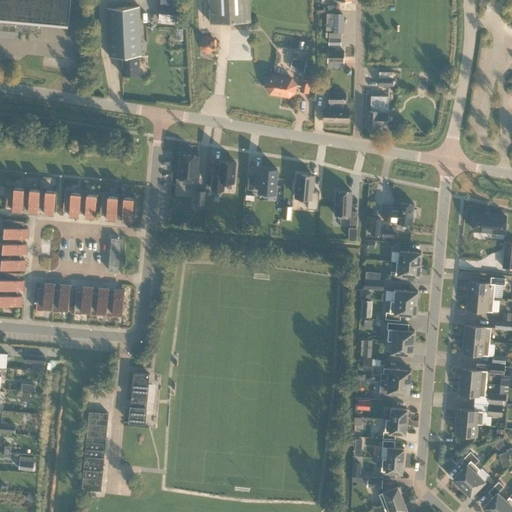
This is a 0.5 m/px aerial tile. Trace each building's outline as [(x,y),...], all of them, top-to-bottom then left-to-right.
[(0,0),(0,28),(40,32),(41,23),(69,25),(70,0),(0,0)] [(252,20),(251,0),(211,0),(212,22),(252,20)] [(178,4),(161,3),(159,22),(176,24),(178,4)] [(141,55),(139,6),(107,7),(109,56),(121,56),(122,74),(139,73),(138,55),(141,55)] [(343,13),(326,12),(326,30),(333,30),(333,32),(341,32),(343,32),(343,13)] [(344,50),(327,50),(327,63),(344,63),(344,50)] [(306,60),(292,58),(290,69),(304,72),(306,60)] [(393,71),(379,71),(378,85),(393,86),(393,71)] [(292,78),(273,75),(267,79),(266,86),(270,92),(279,94),(281,92),(292,94),(295,91),(296,84),(292,78)] [(310,80),(302,78),(300,91),(308,92),(310,80)] [(345,102),(345,93),(329,93),(329,103),(331,103),(331,108),(324,108),(324,121),(350,121),(350,108),(344,108),(344,102),(345,102)] [(372,105),(372,110),(368,110),(367,126),(379,126),(379,124),(387,124),(388,112),(386,112),(386,108),(388,108),(388,95),(371,95),(371,105),(372,105)] [(181,154),(179,178),(198,180),(199,167),(197,166),(198,155),(181,154)] [(213,173),(212,189),(224,190),(224,181),(234,182),(236,161),(221,160),(220,174),(213,173)] [(249,176),(248,188),(254,188),(254,187),(258,188),(260,188),(259,191),(275,192),(277,168),(261,167),(260,178),(259,178),(255,177),(249,176)] [(314,174),(298,173),(296,195),(308,197),(308,207),(318,208),(320,190),(313,190),(314,174)] [(22,212),(23,207),(24,187),(16,187),(16,184),(8,183),(6,205),(13,206),(12,211),(22,212)] [(24,187),(23,207),(28,207),(28,213),(38,213),(38,208),(40,189),(31,188),(31,184),(25,184),(24,187)] [(40,185),(40,189),(38,208),(44,209),(44,214),(54,215),(56,190),(46,189),(47,186),(40,185)] [(79,212),(81,192),(72,191),(73,188),(65,188),(64,210),(70,211),(69,217),(79,217),(79,212)] [(81,192),(79,212),(85,213),(85,218),(96,219),(97,193),(88,193),(88,190),(81,189),(81,192)] [(204,204),(205,190),(196,189),(195,204),(204,204)] [(336,190),(335,214),(343,215),(342,218),(350,218),(350,224),(357,224),(357,210),(351,210),(352,190),(336,190)] [(118,195),(109,195),(109,192),(102,191),(100,214),(106,214),(106,220),(116,220),(116,215),(117,215),(118,195)] [(118,195),(117,215),(122,215),(122,221),(132,222),(134,197),(125,196),(125,193),(118,192),(118,195)] [(413,204),(400,202),(399,208),(386,207),(385,220),(411,223),(412,216),(417,217),(418,208),(413,207),(413,204)] [(284,206),(283,218),(290,218),(291,206),(284,206)] [(473,216),(472,226),(474,226),(473,229),(504,232),(506,215),(475,212),(475,216),(473,216)] [(5,226),(4,234),(4,235),(23,237),(29,238),(30,227),(24,227),(25,220),(3,218),(2,226),(5,226)] [(380,218),(373,218),(372,233),(379,233),(380,218)] [(383,228),(383,236),(394,237),(395,229),(383,228)] [(404,241),(413,241),(413,232),(404,232),(404,241)] [(23,242),(23,237),(4,235),(4,234),(1,234),(0,241),(3,242),(3,250),(3,251),(22,252),(27,253),(28,243),(23,242)] [(122,238),(112,238),(110,270),(119,271),(122,238)] [(21,258),(22,252),(3,251),(3,250),(0,249),(0,258),(2,258),(1,266),(26,268),(27,259),(21,258)] [(400,250),(399,261),(420,263),(421,251),(400,250)] [(399,261),(397,261),(396,273),(418,275),(419,276),(420,263),(399,261)] [(0,287),(19,289),(24,289),(25,279),(20,278),(20,272),(0,270),(0,287)] [(468,294),(494,297),(495,283),(505,284),(506,277),(491,276),(490,282),(469,280),(468,294)] [(366,279),(365,288),(384,289),(384,281),(366,279)] [(53,307),(55,288),(54,288),(55,282),(45,281),(45,287),(38,286),(37,308),(43,309),(43,306),(52,307),(53,307)] [(61,288),(55,288),(53,307),(52,307),(52,310),(59,311),(59,307),(69,308),(71,283),(61,283),(61,288)] [(82,309),(90,310),(91,310),(93,291),(93,286),(84,285),(83,290),(76,290),(75,312),(81,313),(82,309)] [(97,311),(106,311),(107,311),(109,293),(108,293),(109,287),(99,286),(99,292),(93,291),(91,310),(90,310),(90,314),(97,314),(97,311)] [(0,287),(0,303),(23,305),(24,295),(18,294),(19,289),(0,287)] [(107,311),(106,311),(106,315),(113,315),(113,312),(123,313),(125,288),(115,288),(114,293),(109,293),(107,311)] [(393,300),(417,303),(418,290),(417,290),(417,291),(394,289),(393,300)] [(467,309),(493,311),(493,310),(499,311),(500,300),(494,299),(494,297),(468,294),(467,309)] [(371,300),(363,299),(362,299),(361,315),(362,315),(370,316),(371,300)] [(393,300),(391,300),(390,311),(386,311),(386,318),(400,319),(401,313),(415,314),(415,315),(416,315),(417,303),(393,300)] [(511,312),(503,311),(503,319),(511,320),(511,312)] [(511,321),(495,320),(495,328),(511,329),(511,321)] [(392,340),(413,342),(414,329),(414,330),(399,329),(400,322),(388,321),(387,328),(388,328),(387,340),(392,340)] [(464,338),(490,341),(491,326),(465,324),(464,338)] [(489,355),(490,341),(464,338),(463,352),(489,355)] [(365,339),(363,355),(371,356),(372,339),(365,339)] [(392,340),(391,352),(412,353),(411,354),(412,354),(413,342),(392,340)] [(506,355),(493,353),(492,361),(505,363),(506,355)] [(27,354),(26,361),(33,362),(45,363),(46,356),(27,354)] [(371,358),(363,357),(362,368),(370,369),(371,358)] [(503,364),(492,363),(491,372),(502,373),(504,373),(505,364),(503,364)] [(389,373),(389,379),(410,381),(411,369),(410,369),(384,367),(383,372),(389,373)] [(461,368),(460,380),(486,383),(487,370),(461,368)] [(151,374),(134,372),(130,422),(146,423),(151,374)] [(409,393),(410,381),(389,379),(380,378),(378,396),(387,396),(388,392),(388,391),(389,391),(408,393),(409,393)] [(486,383),(460,380),(459,394),(484,396),(486,383)] [(508,394),(508,385),(500,384),(499,393),(508,394)] [(499,393),(489,392),(488,402),(503,404),(503,405),(506,406),(508,394),(499,393)] [(362,408),(372,409),(372,397),(363,397),(362,408)] [(502,405),(488,404),(487,414),(501,416),(502,405)] [(391,419),(406,420),(408,408),(392,407),(391,419)] [(457,408),(456,421),(482,423),(483,410),(457,408)] [(84,458),(81,488),(88,489),(101,490),(101,487),(102,478),(102,471),(105,442),(108,412),(89,410),(84,458)] [(406,420),(391,419),(386,419),(385,430),(384,430),(383,437),(395,438),(396,432),(405,433),(406,420)] [(482,424),(482,423),(456,421),(455,434),(476,436),(477,423),(482,424)] [(382,457),(382,458),(402,459),(403,447),(394,447),(394,440),(382,439),(382,446),(388,447),(387,458),(382,457)] [(461,487),(476,472),(479,468),(474,463),(478,459),(470,451),(461,459),(466,464),(452,478),(461,487)] [(402,459),(382,458),(381,470),(383,471),(383,477),(395,478),(395,472),(401,472),(402,459)] [(509,463),(507,458),(500,460),(502,466),(509,463)] [(20,460),(19,468),(33,470),(34,462),(20,460)] [(360,463),(356,463),(353,463),(352,475),(353,475),(355,475),(359,475),(360,463)] [(476,472),(461,487),(470,495),(474,491),(479,495),(494,480),(489,475),(485,480),(476,472)] [(383,479),(368,477),(367,486),(382,487),(383,479)] [(482,506),(488,511),(494,511),(506,500),(497,491),(503,485),(498,480),(488,491),(492,496),(482,506)] [(379,493),(383,504),(402,497),(397,486),(379,493)] [(511,511),(511,498),(509,496),(506,500),(494,511),(511,511)] [(406,509),(402,497),(383,504),(386,511),(383,511),(401,511),(406,509)]
